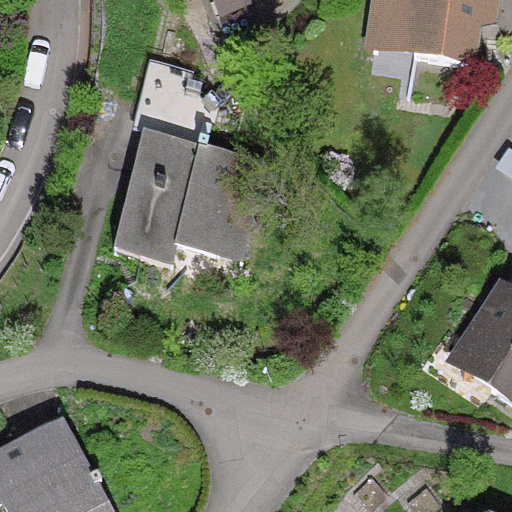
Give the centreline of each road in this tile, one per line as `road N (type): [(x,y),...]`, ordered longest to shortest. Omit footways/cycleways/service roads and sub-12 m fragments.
road 1 (residential): [(303,418),(455,212),(511,114)]
road 2 (residential): [(303,418),(60,371),(0,383)]
road 3 (residential): [(60,0),(49,99),(0,220)]
road 4 (residential): [(511,451),(303,418)]
